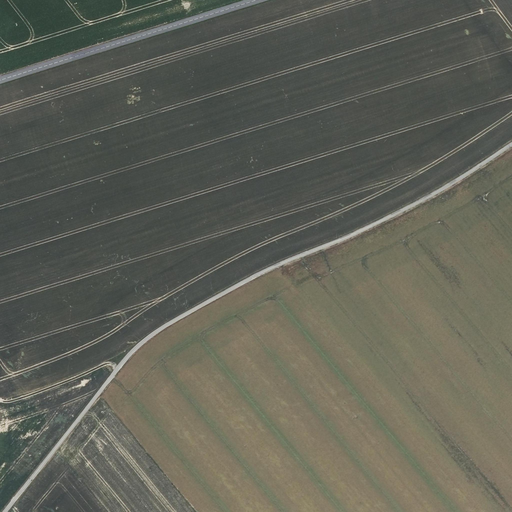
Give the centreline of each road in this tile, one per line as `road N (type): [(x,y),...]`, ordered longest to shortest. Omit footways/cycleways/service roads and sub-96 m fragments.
road 1 (residential): [(1,511),(147,338),(247,279),(435,192),(511,142)]
road 2 (tertiary): [(257,0),(0,79)]
road 3 (track): [(111,374),(103,361),(0,391)]
